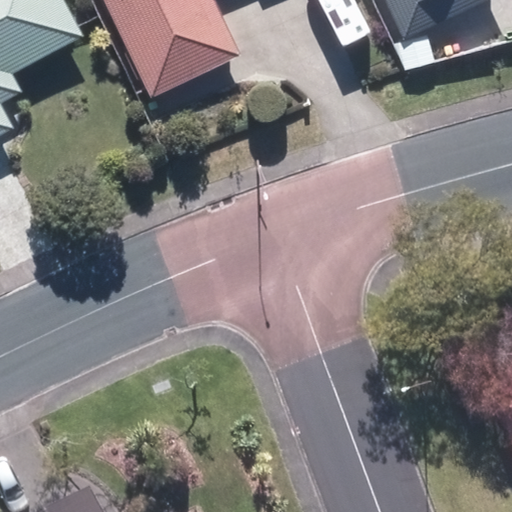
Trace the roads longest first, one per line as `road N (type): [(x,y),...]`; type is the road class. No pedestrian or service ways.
road 1 (residential): [(275,238),(0,363)]
road 2 (residential): [(275,238),(379,511)]
road 3 (residential): [(511,166),(275,238)]
